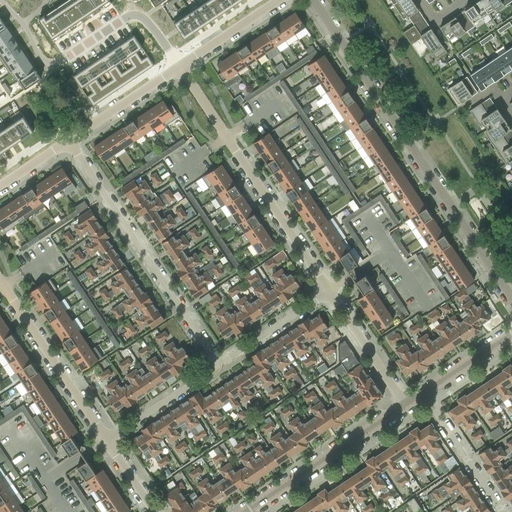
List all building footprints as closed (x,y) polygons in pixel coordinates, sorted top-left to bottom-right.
[(44,16),(38,20),(52,39),(109,1),(108,0),(75,0),(46,19),(44,16)] [(197,5),(209,22),(217,17),(205,0),(204,0),(205,0),(197,5)] [(204,0),(205,0),(204,0),(205,0),(217,17),(225,12),(216,0),(204,0)] [(216,0),(225,12),(233,6),(228,0),(216,0)] [(403,21),(418,11),(410,0),(400,0),(393,5),(403,21)] [(511,0),(481,0),(479,1),(488,14),(494,10),(495,12),(511,1),(511,0)] [(171,1),(166,4),(170,11),(175,7),(173,4),(171,1)] [(465,23),(470,30),(483,21),(481,18),(488,14),(479,1),(464,11),(470,20),(465,23)] [(188,8),(187,9),(189,11),(189,10),(201,28),(209,22),(197,5),(196,3),(188,8)] [(189,11),(181,16),(193,33),(201,28),(189,10),(189,11)] [(295,13),(285,19),(295,34),(298,39),(298,40),(308,33),(305,27),(295,13)] [(411,22),(414,26),(424,19),(421,15),(411,22)] [(181,16),(172,22),(184,39),(193,33),(181,16)] [(447,23),(440,28),(448,41),(449,40),(451,43),(457,39),(457,38),(467,31),(470,36),(473,34),(470,30),(465,23),(461,26),(455,18),(447,23)] [(285,19),(275,26),(285,41),(288,46),(298,39),(295,34),(285,19)] [(276,47),(285,41),(275,26),(266,32),(276,47)] [(410,28),(403,33),(419,57),(429,51),(435,59),(446,52),(430,29),(421,35),(421,36),(420,36),(414,26),(411,28),(410,28)] [(6,28),(0,31),(0,43),(12,36),(6,28)] [(266,54),(276,47),(266,32),(256,39),(266,54)] [(0,56),(17,45),(12,36),(0,43),(0,56)] [(134,36),(123,43),(143,73),(147,70),(154,66),(147,57),(141,60),(136,52),(142,48),(134,36)] [(256,60),(266,54),(256,39),(246,46),(256,60)] [(123,43),(113,50),(122,62),(127,58),(133,66),(127,70),(133,80),(143,73),(123,43)] [(17,45),(0,56),(0,60),(4,66),(23,53),(17,45)] [(247,66),(256,60),(246,46),(237,52),(247,66)] [(312,46),(306,50),(309,55),(315,51),(312,46)] [(113,50),(103,57),(123,86),(133,80),(127,70),(121,74),(116,66),(122,62),(113,50)] [(310,59),(317,54),(315,51),(309,55),(307,56),(310,59)] [(511,69),(511,59),(506,51),(497,57),(508,72),(511,69)] [(237,73),(247,66),(237,52),(227,58),(237,73)] [(23,53),(4,66),(10,75),(12,74),(11,73),(29,62),(23,53)] [(323,55),(308,65),(314,75),(330,65),(323,55)] [(103,57),(93,63),(101,75),(107,72),(113,80),(107,84),(113,93),(123,86),(103,57)] [(508,72),(497,57),(488,63),(499,78),(508,72)] [(227,58),(216,65),(221,72),(217,76),(222,83),(237,73),(227,58)] [(307,61),(305,58),(297,63),(300,66),(307,61)] [(29,62),(11,73),(12,74),(17,82),(34,70),(29,62)] [(93,63),(83,70),(103,100),(113,93),(107,84),(101,88),(95,79),(101,75),(93,63)] [(281,63),(275,67),(279,73),(285,69),(281,63)] [(499,78),(488,63),(479,69),(489,85),(499,78)] [(288,69),(291,72),(298,67),(296,64),(288,69)] [(330,65),(314,75),(320,84),(336,74),(330,65)] [(489,85),(479,69),(470,75),(480,91),(489,85)] [(34,70),(17,82),(23,91),(40,79),(34,70)] [(83,70),(73,77),(81,89),(87,85),(92,93),(87,97),(93,107),(99,102),(103,100),(83,70)] [(279,75),(281,79),(288,74),(286,70),(279,75)] [(320,84),(314,88),(320,96),(326,93),(342,83),(336,74),(320,84)] [(271,85),(278,80),(276,77),(269,82),(271,85)] [(466,77),(447,90),(458,106),(472,97),(465,87),(471,84),(466,77)] [(269,86),(267,83),(260,88),(262,91),(269,86)] [(342,83),(326,93),(332,102),(348,92),(342,83)] [(285,92),(290,100),(293,98),(288,90),(285,92)] [(332,102),(327,105),(333,114),(338,111),(354,100),(348,92),(332,102)] [(239,95),(234,99),(238,105),(243,101),(239,95)] [(291,101),(296,109),(299,107),(294,99),(291,101)] [(354,100),(338,111),(344,120),(360,109),(354,100)] [(152,108),(162,123),(165,127),(180,117),(172,105),(168,108),(163,101),(152,108)] [(482,123),(487,130),(503,119),(497,109),(488,115),(480,104),(469,111),(479,126),(482,123)] [(142,115),(152,129),(162,123),(152,108),(142,115)] [(305,116),(300,108),(297,110),(302,118),(305,116)] [(360,109),(344,120),(350,129),(366,118),(360,109)] [(20,113),(10,120),(11,121),(12,121),(23,138),(33,132),(20,113)] [(132,121),(142,136),(152,129),(142,115),(132,121)] [(350,129),(344,133),(350,142),(356,138),(372,127),(366,118),(350,129)] [(301,128),(304,126),(299,119),(296,121),(301,128)] [(503,119),(487,130),(484,132),(494,149),(505,141),(501,136),(510,130),(503,119)] [(4,126),(4,127),(15,144),(23,138),(12,121),(11,121),(5,126),(4,126)] [(142,136),(132,121),(123,127),(133,142),(142,136)] [(3,124),(0,126),(0,138),(7,149),(15,144),(4,127),(4,126),(3,124)] [(309,128),(314,136),(317,133),(312,126),(309,128)] [(113,134),(123,148),(133,142),(123,127),(113,134)] [(372,127),(356,138),(362,147),(378,136),(372,127)] [(303,131),(307,138),(311,136),(306,128),(303,131)] [(275,144),(268,133),(253,144),(260,154),(275,144)] [(103,140),(113,155),(123,148),(113,134),(103,140)] [(315,137),(320,145),(323,142),(318,135),(315,137)] [(362,147),(356,151),(362,159),(368,156),(384,145),(378,136),(362,147)] [(312,137),(309,140),(313,147),(317,145),(312,137)] [(103,162),(113,155),(103,140),(93,147),(103,162)] [(505,141),(494,149),(505,165),(509,162),(511,160),(511,144),(509,147),(505,141)] [(282,154),(275,144),(260,154),(266,164),(282,154)] [(384,145),(368,156),(374,165),(390,154),(384,145)] [(160,154),(162,157),(170,153),(168,149),(160,154)] [(330,153),(327,155),(332,163),(335,160),(330,153)] [(288,163),(282,154),(266,164),(272,173),(288,163)] [(390,154),(374,165),(380,174),(396,163),(390,154)] [(160,159),(158,156),(150,161),(152,164),(160,159)] [(141,167),(143,170),(151,165),(149,162),(141,167)] [(336,162),(333,164),(338,172),(341,170),(336,162)] [(295,173),(288,163),(272,173),(279,183),(295,173)] [(396,163),(380,174),(386,183),(402,172),(396,163)] [(208,189),(213,186),(228,175),(221,165),(201,178),(208,189)] [(62,168),(52,175),(61,190),(65,195),(66,196),(76,189),(72,183),(62,168)] [(131,174),(133,177),(141,172),(139,169),(131,174)] [(339,173),(344,181),(347,178),(342,171),(339,173)] [(334,172),(331,174),(336,181),(339,179),(334,172)] [(402,172),(386,183),(392,192),(408,181),(402,172)] [(149,176),(153,181),(158,178),(155,173),(149,176)] [(301,182),(295,173),(279,183),(286,193),(301,182)] [(42,182),(51,196),(61,190),(52,175),(42,182)] [(129,175),(121,180),(123,183),(131,179),(129,175)] [(228,175),(213,186),(219,195),(235,185),(228,175)] [(201,178),(195,180),(201,192),(206,189),(201,178)] [(301,182),(286,193),(292,202),(307,192),(307,191),(313,187),(307,179),(301,182)] [(353,187),(348,180),(345,182),(350,190),(353,187)] [(128,198),(147,185),(144,181),(137,185),(134,181),(121,189),(128,198)] [(408,181),(392,192),(398,201),(414,190),(408,181)] [(32,188),(41,203),(51,196),(42,182),(32,188)] [(346,189),(341,182),(338,184),(343,191),(346,189)] [(128,198),(134,206),(147,197),(145,198),(143,195),(150,190),(147,185),(128,198)] [(219,195),(215,198),(221,207),(225,204),(241,194),(235,185),(219,195)] [(32,188),(23,194),(32,209),(35,213),(44,207),(41,203),(32,188)] [(163,193),(166,198),(172,194),(168,190),(163,193)] [(414,190),(398,201),(404,210),(420,199),(414,190)] [(189,192),(186,194),(191,201),(194,199),(189,192)] [(314,201),(307,192),(292,202),(298,212),(314,201)] [(23,194),(13,201),(23,215),(26,219),(35,213),(32,209),(23,194)] [(166,198),(160,202),(164,207),(169,203),(169,202),(174,198),(172,194),(166,198)] [(225,204),(232,214),(247,204),(241,194),(225,204)] [(133,207),(139,216),(160,202),(157,197),(150,202),(147,197),(134,206),(133,207)] [(420,199),(404,210),(410,219),(426,208),(420,199)] [(23,215),(13,201),(3,207),(15,226),(26,219),(23,215)] [(84,201),(74,208),(76,211),(78,214),(88,207),(84,201)] [(321,211),(314,201),(298,212),(305,222),(321,211)] [(142,215),(147,224),(159,216),(157,211),(164,207),(160,202),(139,216),(142,215)] [(193,204),(198,211),(201,209),(196,202),(193,204)] [(232,214),(238,224),(254,214),(247,204),(232,214)] [(389,216),(392,213),(387,206),(384,208),(389,216)] [(15,226),(3,207),(0,209),(0,233),(2,235),(15,226)] [(175,211),(178,216),(184,212),(180,207),(175,211)] [(410,219),(405,222),(411,231),(416,228),(432,217),(426,208),(410,219)] [(77,232),(96,220),(96,219),(90,210),(77,218),(81,223),(74,228),(77,232)] [(207,218),(202,211),(199,213),(204,220),(207,218)] [(327,221),(321,211),(305,222),(312,232),(327,221)] [(67,221),(74,216),(72,213),(64,218),(67,221)] [(238,224),(244,233),(260,223),(254,214),(238,224)] [(147,224),(153,232),(172,220),(169,215),(162,220),(159,216),(147,224)] [(395,224),(398,222),(393,215),(390,217),(395,224)] [(411,231),(417,240),(422,237),(438,226),(432,217),(416,228),(411,231)] [(57,228),(64,223),(62,220),(54,225),(57,228)] [(87,232),(89,236),(102,228),(96,220),(77,232),(80,237),(87,232)] [(172,220),(153,232),(159,241),(171,233),(168,229),(176,224),(172,220)] [(334,231),(327,221),(312,232),(318,242),(334,231)] [(244,233),(251,243),(267,233),(260,223),(244,233)] [(48,234),(55,229),(53,226),(46,231),(48,234)] [(438,226),(422,237),(428,246),(444,235),(438,226)] [(84,246),(87,251),(106,238),(108,237),(102,228),(89,236),(88,237),(91,242),(84,246)] [(189,232),(192,237),(197,233),(194,228),(189,232)] [(341,241),(334,231),(318,242),(325,252),(341,241)] [(355,241),(358,239),(353,231),(350,233),(355,241)] [(62,235),(65,240),(71,236),(68,232),(62,235)] [(173,236),(161,244),(167,253),(187,240),(192,237),(189,232),(183,236),(183,235),(176,240),(173,236)] [(36,238),(38,241),(45,236),(43,233),(36,238)] [(267,233),(251,243),(258,253),(273,243),(267,233)] [(395,243),(399,241),(394,233),(390,236),(395,243)] [(444,235),(428,246),(434,255),(450,244),(444,235)] [(71,236),(65,240),(69,244),(74,241),(71,236)] [(219,236),(216,238),(220,245),(224,243),(219,236)] [(97,251),(100,255),(112,247),(106,238),(87,251),(90,256),(97,251)] [(167,253),(173,262),(185,254),(183,250),(190,245),(187,240),(167,253)] [(347,251),(341,241),(325,252),(332,262),(338,258),(338,257),(347,251)] [(361,251),(365,249),(360,242),(357,244),(361,251)] [(450,244),(434,255),(440,264),(456,253),(450,244)] [(226,254),(230,252),(225,245),(222,247),(226,254)] [(206,246),(200,250),(203,254),(209,251),(206,246)] [(96,264),(99,269),(118,256),(112,247),(100,255),(103,259),(96,264)] [(73,254),(76,259),(81,255),(78,250),(73,254)] [(209,251),(203,254),(207,259),(212,255),(209,251)] [(347,251),(338,257),(338,258),(347,271),(357,264),(348,251),(347,252),(347,251)] [(185,254),(173,262),(178,269),(179,270),(179,271),(198,258),(195,253),(188,258),(185,254)] [(456,253),(440,264),(446,273),(462,262),(456,253)] [(81,255),(76,259),(79,263),(84,259),(81,255)] [(233,264),(236,262),(231,255),(228,257),(233,264)] [(422,264),(425,262),(420,255),(417,257),(422,264)] [(118,256),(99,269),(102,273),(109,269),(112,273),(124,265),(118,256)] [(179,271),(177,272),(183,281),(184,281),(196,273),(197,272),(194,267),(202,262),(198,258),(179,271)] [(274,259),(269,262),(273,267),(277,264),(274,259)] [(273,267),(269,262),(264,265),(268,270),(273,267)] [(462,262),(446,273),(452,282),(468,271),(462,262)] [(196,273),(184,281),(189,289),(208,277),(214,273),(211,269),(208,264),(202,268),(205,272),(198,277),(197,274),(196,273)] [(428,273),(431,271),(426,264),(423,266),(428,273)] [(214,273),(220,270),(216,265),(211,269),(214,273)] [(85,272),(88,276),(93,273),(90,268),(85,272)] [(110,284),(113,289),(132,276),(126,268),(114,276),(117,280),(110,284)] [(220,270),(214,273),(217,278),(222,274),(220,270)] [(281,270),(276,273),(292,296),(291,293),(300,287),(291,274),(286,277),(281,270)] [(468,271),(452,282),(458,291),(474,280),(468,271)] [(71,281),(74,279),(70,272),(66,274),(71,281)] [(93,273),(88,276),(91,281),(96,277),(93,273)] [(256,273),(252,276),(255,282),(259,287),(264,284),(260,278),(260,279),(256,273)] [(276,283),(272,286),(282,302),(283,303),(292,296),(276,273),(271,276),(276,283)] [(434,282),(437,280),(432,273),(429,275),(434,282)] [(383,284),(386,282),(381,274),(378,276),(383,284)] [(364,296),(373,290),(373,289),(374,289),(365,275),(355,282),(363,295),(364,296)] [(123,289),(126,293),(138,285),(132,276),(113,289),(116,294),(123,289)] [(255,282),(252,276),(247,280),(250,285),(255,282)] [(189,289),(189,290),(195,299),(207,291),(214,286),(211,281),(208,277),(189,289)] [(50,279),(30,292),(37,303),(52,292),(56,289),(50,279)] [(81,289),(76,282),(73,284),(78,291),(81,289)] [(440,291),(443,289),(438,282),(435,284),(440,291)] [(264,284),(259,287),(273,308),(282,302),(272,286),(271,286),(272,288),(268,291),(264,284)] [(122,303),(125,307),(144,294),(138,285),(126,293),(129,297),(122,302),(122,303)] [(237,285),(232,288),(236,294),(240,291),(237,285)] [(390,294),(393,292),(388,285),(385,287),(390,294)] [(258,297),(254,300),(263,315),(273,308),(259,287),(254,290),(258,297)] [(236,294),(232,288),(227,292),(231,297),(236,294)] [(379,300),(373,290),(364,296),(363,295),(357,300),(364,310),(379,300)] [(464,290),(459,293),(463,298),(468,295),(464,290)] [(82,291),(79,293),(84,300),(87,298),(82,291)] [(52,292),(37,303),(43,313),(59,302),(53,293),(52,292)] [(107,293),(102,297),(105,302),(110,298),(107,293)] [(138,312),(140,311),(151,303),(152,302),(146,293),(144,294),(125,307),(128,312),(135,307),(138,312)] [(459,293),(455,296),(458,302),(463,298),(459,293)] [(397,304),(400,302),(395,295),(392,297),(397,304)] [(217,296),(212,300),(216,305),(221,302),(217,296)] [(245,296),(240,300),(254,321),(263,315),(254,300),(250,303),(245,296)] [(234,311),(245,328),(245,327),(254,321),(240,300),(235,303),(239,310),(235,313),(234,311)] [(364,310),(370,320),(386,310),(379,300),(364,310)] [(471,300),(466,303),(480,324),(490,318),(481,304),(476,308),(471,300)] [(59,302),(43,313),(44,313),(49,322),(65,311),(60,303),(59,303),(59,302)] [(116,307),(111,311),(114,315),(119,311),(125,307),(122,303),(116,307)] [(138,312),(133,316),(135,319),(138,324),(157,311),(151,303),(140,311),(138,312)] [(460,314),(463,319),(474,335),(481,330),(478,326),(480,324),(466,303),(462,307),(465,311),(460,314)] [(441,308),(445,314),(450,310),(446,305),(441,308)] [(225,307),(220,311),(236,334),(245,328),(234,311),(229,314),(225,307)] [(370,320),(377,330),(393,320),(386,310),(370,320)] [(65,311),(49,322),(50,322),(56,332),(72,321),(65,312),(65,311)] [(157,311),(138,324),(141,328),(148,324),(152,328),(164,320),(158,311),(157,311)] [(236,334),(220,311),(215,314),(220,321),(215,324),(224,338),(234,332),(235,334),(236,334)] [(437,311),(432,314),(436,320),(441,316),(437,311)] [(432,314),(427,317),(431,323),(435,328),(440,325),(436,320),(432,314)] [(307,319),(323,343),(328,339),(323,332),(328,329),(319,315),(309,321),(307,319)] [(454,315),(449,319),(454,326),(463,340),(472,334),(473,335),(474,335),(463,319),(459,323),(454,315)] [(101,325),(104,323),(99,316),(96,318),(101,325)] [(298,325),(298,326),(307,340),(309,342),(313,339),(318,346),(323,343),(307,319),(298,325)] [(72,321),(56,332),(63,342),(78,331),(72,322),(72,321)] [(445,322),(440,325),(454,346),(463,340),(454,326),(453,326),(453,327),(450,329),(445,322)] [(418,323),(413,326),(417,332),(422,329),(418,323)] [(0,327),(0,341),(12,334),(5,324),(0,327)] [(110,332),(105,325),(102,327),(107,334),(110,332)] [(440,336),(436,338),(445,352),(454,346),(440,325),(435,328),(440,336)] [(298,326),(289,332),(303,353),(308,350),(303,343),(307,340),(298,326)] [(417,332),(413,326),(408,329),(412,335),(417,332)] [(127,332),(124,334),(127,338),(130,336),(135,332),(132,328),(127,332)] [(78,331),(63,342),(69,351),(84,340),(79,332),(78,331)] [(165,332),(160,335),(163,340),(168,337),(165,332)] [(289,332),(280,338),(289,352),(293,349),(298,357),(303,353),(289,332)] [(390,333),(385,336),(388,339),(391,345),(396,342),(393,336),(390,333)] [(397,333),(393,336),(396,342),(401,339),(397,333)] [(0,341),(0,350),(2,353),(18,343),(12,334),(0,341)] [(426,334),(421,337),(435,359),(445,352),(436,338),(431,341),(426,334)] [(111,335),(108,337),(113,344),(116,342),(111,335)] [(163,340),(160,335),(155,338),(159,343),(163,340)] [(417,350),(416,351),(426,367),(427,366),(426,365),(435,359),(421,337),(416,341),(421,348),(418,351),(417,350)] [(280,338),(270,344),(285,366),(290,363),(285,355),(289,352),(280,338)] [(84,340),(69,351),(70,352),(75,361),(91,350),(87,344),(85,342),(84,340)] [(339,361),(340,363),(353,355),(344,341),(338,345),(339,361)] [(2,353),(9,363),(24,353),(18,343),(2,353)] [(172,343),(167,346),(183,369),(182,367),(191,360),(182,347),(177,350),(172,343)] [(270,344),(261,351),(270,365),(271,367),(274,371),(279,368),(280,369),(285,366),(270,344)] [(405,344),(400,347),(414,369),(416,367),(419,372),(426,367),(416,351),(412,354),(405,344)] [(332,345),(327,348),(330,353),(335,350),(332,345)] [(147,346),(142,349),(145,355),(150,351),(147,346)] [(163,360),(164,362),(173,375),(173,376),(183,369),(167,346),(163,349),(168,356),(163,360)] [(91,350),(75,361),(76,362),(82,371),(98,360),(102,358),(95,347),(91,350)] [(414,369),(400,347),(395,351),(400,358),(395,361),(405,375),(414,369)] [(330,353),(327,348),(322,351),(326,357),(330,353)] [(145,355),(142,349),(137,352),(141,358),(145,355)] [(260,350),(250,357),(255,364),(269,385),(274,381),(267,370),(271,367),(270,365),(261,351),(260,350)] [(9,363),(3,367),(9,377),(15,373),(31,363),(24,353),(9,363)] [(344,369),(346,372),(354,383),(354,382),(355,383),(370,405),(383,396),(370,377),(369,378),(353,355),(340,363),(341,364),(344,369)] [(155,357),(150,360),(164,381),(173,375),(164,362),(160,365),(155,357)] [(128,358),(123,362),(126,367),(131,364),(128,358)] [(307,359),(302,362),(305,367),(310,364),(307,359)] [(150,371),(146,374),(155,388),(164,381),(150,360),(145,364),(150,371)] [(315,361),(310,364),(318,376),(323,373),(315,361)] [(126,367),(123,362),(118,365),(122,370),(126,367)] [(15,373),(21,382),(37,372),(31,363),(15,373)] [(255,364),(244,371),(254,385),(260,381),(268,393),(273,389),(269,385),(255,364)] [(341,364),(333,370),(336,375),(344,369),(341,364)] [(511,366),(510,364),(503,369),(504,371),(511,382),(511,366)] [(293,368),(288,372),(292,377),(299,387),(303,384),(293,368)] [(108,369),(103,373),(106,378),(111,375),(108,369)] [(136,369),(131,373),(145,394),(155,388),(146,374),(141,377),(136,369)] [(504,371),(494,377),(508,398),(511,395),(511,393),(508,388),(511,385),(511,382),(503,369),(503,370),(504,371)] [(248,399),(253,396),(248,389),(254,385),(244,371),(234,378),(248,399)] [(21,382),(15,387),(21,397),(28,392),(44,382),(37,372),(21,382)] [(288,372),(283,375),(287,380),(292,377),(288,372)] [(106,378),(103,373),(98,375),(102,381),(106,378)] [(131,384),(127,387),(136,400),(145,394),(131,373),(126,376),(131,384)] [(494,377),(485,384),(494,398),(498,395),(503,402),(508,398),(494,377)] [(234,378),(225,384),(234,398),(238,396),(243,403),(248,399),(234,378)] [(116,380),(111,384),(127,407),(136,401),(136,400),(127,387),(126,385),(121,388),(116,380)] [(333,381),(328,384),(331,390),(335,395),(340,391),(337,386),(336,386),(333,381)] [(28,392),(35,402),(50,392),(44,382),(28,392)] [(349,385),(349,386),(354,393),(350,396),(359,410),(368,404),(369,405),(370,405),(355,383),(354,382),(354,383),(349,385)] [(127,407),(111,384),(106,387),(111,394),(106,398),(115,411),(125,405),(126,408),(127,407)] [(225,384),(212,392),(217,400),(221,397),(226,404),(229,402),(233,409),(239,405),(234,398),(225,384)] [(485,384),(475,390),(489,411),(494,408),(489,401),(494,398),(485,384)] [(278,387),(273,390),(274,391),(277,396),(280,394),(281,393),(281,392),(278,387)] [(475,390),(465,397),(474,410),(479,407),(484,415),(489,411),(475,390)] [(274,391),(269,394),(272,399),(277,396),(274,391)] [(312,391),(307,394),(311,400),(314,406),(320,402),(316,396),(312,391)] [(340,391),(335,395),(349,416),(359,410),(350,396),(346,399),(340,391)] [(35,402),(41,412),(57,402),(50,392),(35,402)] [(189,399),(198,413),(199,415),(204,412),(212,423),(217,420),(203,399),(198,392),(189,399)] [(222,407),(226,404),(221,397),(217,400),(212,392),(203,399),(217,420),(222,417),(221,415),(225,412),(222,407)] [(336,406),(331,409),(340,424),(342,423),(341,422),(349,416),(335,395),(330,398),(336,406)] [(459,405),(457,406),(472,427),(476,424),(470,414),(474,410),(465,397),(464,395),(457,400),(459,405)] [(189,399),(180,405),(194,427),(198,432),(203,429),(199,423),(194,416),(198,413),(189,399)] [(256,401),(251,405),(255,410),(260,407),(256,401)] [(41,412),(48,422),(64,411),(57,402),(41,412)] [(320,402),(314,406),(329,427),(331,425),(334,429),(340,424),(331,409),(326,412),(320,402)] [(180,405),(170,412),(180,426),(183,431),(188,428),(189,430),(193,436),(198,432),(194,427),(180,405)] [(255,410),(251,405),(246,408),(250,414),(255,410)] [(290,406),(285,409),(289,415),(294,411),(290,406)] [(315,416),(307,421),(309,424),(313,429),(315,428),(319,434),(329,427),(314,406),(310,409),(315,416)] [(472,427),(457,406),(447,413),(457,426),(462,423),(467,430),(472,427)] [(289,415),(285,409),(280,413),(284,418),(289,415)] [(48,422),(55,432),(70,421),(64,411),(48,422)] [(243,411),(237,414),(241,420),(246,416),(243,411)] [(489,411),(484,414),(492,425),(496,422),(493,417),(489,411)] [(170,412),(161,418),(175,439),(180,436),(175,429),(180,426),(170,412)] [(6,421),(13,416),(11,413),(4,418),(6,421)] [(497,413),(493,417),(496,422),(501,419),(497,413)] [(32,427),(36,425),(31,417),(28,420),(32,427)] [(297,417),(292,420),(293,420),(307,442),(317,435),(319,434),(315,428),(313,429),(309,424),(307,421),(302,424),(297,417)] [(151,424),(161,439),(165,436),(170,443),(175,439),(161,418),(152,424),(151,424)] [(294,434),(289,437),(299,452),(307,446),(305,443),(307,442),(292,420),(287,424),(294,434)] [(55,432),(61,442),(70,436),(71,436),(77,432),(70,421),(55,432)] [(272,421),(267,425),(270,430),(275,427),(272,421)] [(225,422),(220,426),(224,431),(229,428),(225,422)] [(151,424),(141,430),(143,433),(157,454),(163,450),(161,448),(165,445),(162,440),(161,439),(151,424)] [(431,424),(421,430),(443,462),(446,460),(448,459),(436,441),(440,438),(431,424)] [(270,430),(267,425),(262,428),(265,434),(270,430)] [(224,431),(220,426),(215,429),(219,435),(224,431)] [(494,440),(503,434),(498,426),(489,432),(494,440)] [(39,437),(42,435),(37,427),(34,430),(39,437)] [(417,427),(409,432),(420,447),(424,445),(431,455),(435,460),(438,466),(442,463),(443,462),(421,430),(419,431),(417,427)] [(203,429),(198,432),(201,438),(206,434),(203,429)] [(198,432),(193,436),(196,441),(201,438),(198,432)] [(279,432),(274,436),(288,457),(298,451),(299,452),(289,437),(284,440),(279,432)] [(410,434),(401,440),(415,461),(420,457),(415,450),(420,447),(409,432),(410,434)] [(143,433),(134,439),(143,453),(142,453),(147,460),(153,457),(160,468),(165,465),(161,460),(157,454),(143,433)] [(475,433),(470,436),(474,441),(479,438),(475,433)] [(247,438),(251,443),(256,440),(252,434),(247,438)] [(61,442),(62,442),(61,443),(69,456),(80,450),(71,436),(70,436),(61,442)] [(274,447),(270,450),(279,464),(288,457),(274,436),(269,439),(274,447)] [(46,447),(49,445),(44,437),(41,440),(46,447)] [(401,440),(392,446),(401,460),(405,457),(410,464),(415,461),(401,440)] [(242,441),(237,444),(241,450),(246,446),(242,441)] [(184,442),(179,445),(182,450),(187,447),(184,442)] [(241,450),(237,444),(232,447),(236,453),(241,450)] [(182,450),(179,445),(174,448),(177,453),(182,450)] [(260,446),(255,449),(260,457),(269,470),(279,464),(270,450),(265,453),(260,446)] [(392,446),(383,452),(397,473),(402,470),(397,463),(401,460),(392,446)] [(482,465),(483,465),(503,451),(500,446),(493,451),(490,447),(478,455),(484,464),(482,465)] [(511,452),(508,447),(503,451),(506,456),(511,452)] [(53,457),(56,455),(51,448),(48,450),(53,457)] [(483,465),(488,474),(502,465),(499,460),(506,456),(503,451),(483,465)] [(221,452),(216,455),(220,461),(225,458),(221,452)] [(250,452),(245,455),(248,460),(259,477),(269,470),(260,457),(259,457),(258,458),(255,460),(250,452)] [(373,457),(383,472),(387,469),(392,476),(397,473),(383,452),(374,458),(373,457)] [(220,461),(216,455),(211,459),(215,464),(220,461)] [(245,466),(240,470),(250,484),(250,483),(259,477),(245,455),(240,459),(245,466)] [(166,456),(161,460),(165,465),(170,461),(166,456)] [(443,462),(442,463),(448,471),(458,465),(452,456),(448,459),(446,460),(443,462)] [(368,466),(366,467),(380,489),(385,485),(378,475),(383,472),(373,457),(365,462),(368,466)] [(415,460),(415,461),(419,466),(425,476),(430,473),(420,457),(415,460)] [(9,469),(12,467),(7,460),(4,462),(9,469)] [(87,480),(96,474),(87,460),(77,467),(86,481),(87,480)] [(229,463),(224,467),(238,488),(240,486),(242,490),(250,484),(240,470),(235,473),(229,463)] [(501,465),(489,473),(489,474),(491,476),(495,482),(511,470),(511,466),(511,465),(505,469),(504,469),(501,465)] [(419,466),(414,470),(417,474),(418,475),(423,482),(427,479),(425,476),(419,466)] [(199,467),(194,470),(197,476),(202,473),(199,467)] [(223,477),(217,481),(219,484),(227,495),(238,488),(224,467),(219,470),(223,477)] [(366,467),(357,473),(366,487),(370,484),(375,492),(380,489),(366,467)] [(442,485),(437,488),(437,489),(440,493),(445,490),(464,477),(463,475),(458,468),(450,474),(446,476),(449,480),(443,484),(442,485)] [(13,469),(10,471),(15,478),(18,476),(13,469)] [(87,480),(94,490),(109,480),(102,469),(96,474),(87,480)] [(197,476),(194,470),(189,474),(192,479),(197,476)] [(511,470),(495,482),(500,490),(501,491),(511,483),(511,482),(510,479),(511,478),(511,477),(511,470)] [(357,473),(348,480),(362,501),(367,497),(362,490),(366,487),(357,473)] [(1,478),(0,479),(0,492),(7,487),(12,484),(6,475),(1,478)] [(32,485),(35,483),(30,476),(27,478),(32,485)] [(405,476),(401,479),(404,484),(408,482),(409,481),(405,476)] [(445,490),(440,493),(443,498),(448,495),(449,495),(451,499),(459,493),(472,485),(466,476),(464,477),(445,490)] [(206,478),(201,482),(215,503),(227,495),(219,484),(217,481),(211,486),(206,478)] [(404,484),(401,479),(396,482),(400,487),(404,484)] [(74,490),(77,488),(73,480),(69,482),(74,490)] [(94,490),(100,500),(116,490),(109,480),(94,490)] [(348,480),(339,486),(348,500),(352,497),(356,503),(357,504),(361,510),(361,509),(366,506),(362,501),(362,500),(348,480)] [(180,482),(176,485),(177,487),(180,491),(181,491),(184,488),(180,482)] [(203,495),(198,498),(207,511),(208,511),(216,507),(213,504),(215,503),(201,482),(196,485),(203,495)] [(500,491),(506,500),(511,496),(511,483),(501,491),(500,491)] [(455,502),(458,507),(477,494),(472,486),(472,485),(459,493),(462,498),(455,502)] [(339,486),(329,492),(342,511),(345,511),(349,510),(344,502),(348,500),(339,486)] [(0,504),(13,496),(7,487),(0,492),(0,504)] [(193,511),(180,491),(177,487),(164,496),(173,509),(172,510),(172,511),(193,511)] [(317,494),(318,495),(328,509),(332,506),(335,511),(342,511),(329,492),(327,493),(325,489),(317,494)] [(437,489),(426,495),(429,500),(434,497),(440,493),(437,489)] [(100,500),(107,510),(123,500),(116,490),(100,500)] [(81,500),(84,498),(79,491),(76,493),(81,500)] [(389,491),(384,494),(388,499),(393,496),(389,491)] [(440,493),(434,497),(437,502),(443,498),(440,493)] [(184,497),(183,497),(193,511),(206,511),(207,511),(198,498),(193,501),(188,494),(185,496),(184,497)] [(388,499),(384,494),(379,497),(383,502),(388,499)] [(470,511),(484,503),(484,502),(483,503),(477,494),(458,507),(462,511),(469,507),(471,511),(470,511)] [(318,495),(309,501),(316,511),(323,511),(328,509),(318,495)] [(13,496),(0,504),(0,510),(1,511),(8,511),(19,505),(13,496)] [(413,498),(406,503),(412,511),(418,511),(421,511),(421,510),(413,498)] [(107,510),(108,511),(126,511),(130,510),(123,500),(107,510)] [(88,510),(91,508),(86,501),(83,503),(88,510)] [(316,511),(309,501),(300,508),(302,511),(316,511)] [(370,503),(366,506),(369,511),(374,508),(370,503)] [(489,511),(490,511),(484,503),(471,511),(470,511),(489,511)]
